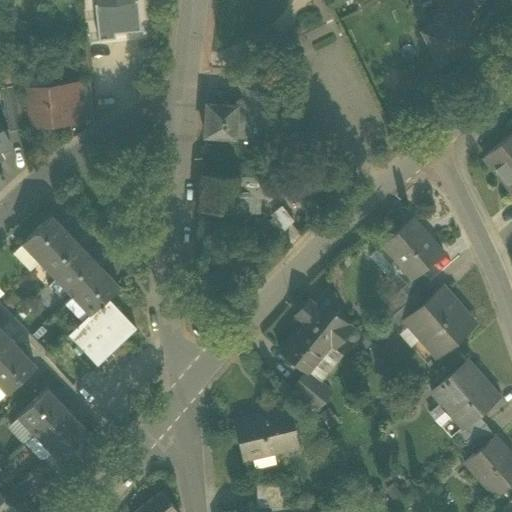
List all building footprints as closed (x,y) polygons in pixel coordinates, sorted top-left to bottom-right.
[(111,3),(114,34),(140,31),(138,0),(133,1),(111,3)] [(419,28),(437,62),(477,40),(463,12),(474,6),(470,0),(434,0),(438,6),(429,10),(434,20),(419,28)] [(114,34),(111,3),(98,4),(94,4),(98,40),(115,38),(114,34)] [(264,79),(271,75),(271,68),(265,57),(249,66),(233,73),(239,86),(255,77),(258,82),(264,79)] [(305,69),(300,58),(280,68),(285,79),(305,69)] [(0,69),(0,87),(0,88),(13,85),(10,68),(0,69)] [(305,69),(285,79),(290,89),(311,79),(305,69)] [(246,99),(254,114),(270,105),(264,94),(258,82),(255,77),(239,86),(246,99)] [(271,91),(264,79),(258,82),(264,94),(271,91)] [(21,129),(13,85),(0,88),(8,131),(21,129)] [(66,88),(67,101),(80,100),(79,87),(66,88)] [(30,92),(33,123),(69,119),(67,101),(66,88),(30,92)] [(251,116),(254,114),(246,99),(236,105),(234,126),(251,116)] [(80,100),(67,101),(69,119),(82,118),(80,100)] [(204,135),(233,137),(234,137),(234,126),(236,105),(206,104),(204,135)] [(250,139),(251,116),(234,126),(234,137),(233,137),(233,138),(250,139)] [(0,157),(2,157),(0,151),(11,146),(0,125),(0,157)] [(511,132),(484,156),(511,189),(511,132)] [(200,209),(235,211),(237,176),(202,173),(200,209)] [(235,211),(255,213),(258,177),(237,176),(235,211)] [(300,197),(306,216),(316,213),(311,194),(300,197)] [(270,215),(283,231),(291,224),(278,208),(270,215)] [(22,242),(39,260),(67,233),(50,216),(22,242)] [(381,245),(395,260),(411,278),(421,270),(442,252),(413,217),(381,245)] [(39,260),(56,277),(84,251),(67,233),(39,260)] [(225,242),(201,241),(200,263),(224,264),(225,242)] [(39,260),(22,242),(12,253),(29,270),(39,260)] [(395,260),(381,245),(371,254),(384,269),(395,260)] [(56,277),(73,295),(100,268),(84,251),(56,277)] [(412,279),(411,278),(395,260),(384,269),(400,288),(412,279)] [(118,286),(100,268),(73,295),(90,313),(106,297),(118,286)] [(412,279),(400,288),(409,298),(410,298),(417,292),(430,281),(421,270),(411,278),(412,279)] [(420,336),(436,355),(473,323),(441,287),(425,301),(418,306),(402,321),(406,326),(409,323),(420,336)] [(390,316),(409,298),(400,288),(380,305),(390,316)] [(425,301),(417,292),(410,298),(418,306),(425,301)] [(135,327),(106,297),(90,313),(68,334),(97,364),(135,327)] [(418,306),(410,298),(409,298),(390,316),(402,330),(406,326),(402,321),(418,306)] [(295,314),(303,320),(330,343),(333,345),(334,346),(350,326),(317,300),(314,304),(308,299),(295,314)] [(329,344),(330,343),(303,320),(279,350),(306,373),(308,370),(329,344)] [(420,336),(409,323),(406,326),(402,330),(398,333),(409,345),(420,336)] [(0,364),(17,348),(0,330),(0,364)] [(342,355),(329,344),(308,370),(321,381),(342,355)] [(34,365),(17,348),(0,364),(0,384),(7,392),(34,365)] [(461,427),(462,428),(477,415),(499,396),(467,360),(430,391),(461,427)] [(294,386),(312,401),(319,392),(302,377),(294,386)] [(18,414),(35,432),(62,406),(46,388),(18,414)] [(449,417),(437,404),(428,412),(440,426),(449,417)] [(35,432),(51,450),(79,424),(62,406),(35,432)] [(339,421),(329,407),(319,414),(329,428),(339,421)] [(234,420),(242,458),(298,447),(290,409),(234,420)] [(35,432),(18,414),(6,426),(23,444),(24,443),(35,432)] [(455,432),(464,442),(485,424),(477,415),(462,428),(461,427),(455,432)] [(96,441),(79,424),(51,450),(69,468),(96,441)] [(495,435),(485,424),(464,442),(474,453),(495,435)] [(51,450),(35,432),(24,443),(41,460),(51,450)] [(464,462),(493,496),(502,488),(511,479),(511,455),(495,435),(474,453),(464,462)] [(256,508),(271,507),(282,507),(282,484),(256,484),(256,508)] [(481,507),(485,511),(493,511),(511,497),(502,488),(493,496),(481,507)] [(133,511),(177,511),(162,490),(133,511)] [(0,511),(14,511),(16,510),(0,493),(0,511)] [(511,511),(511,499),(511,497),(493,511),(511,511)]
